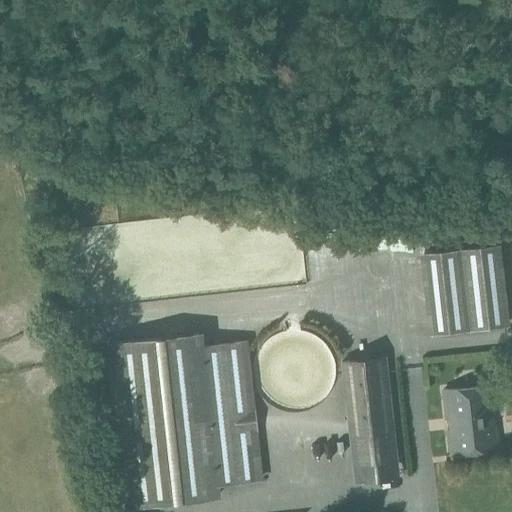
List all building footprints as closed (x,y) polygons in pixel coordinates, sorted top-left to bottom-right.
[(77,291),(115,284),(105,225),(72,231),(75,248),(70,249),(77,291)] [(434,334),(505,326),(497,245),(425,252),(434,334)] [(216,497),(215,484),(258,479),(244,340),(200,345),(199,332),(112,341),(130,506),(216,497)] [(386,357),(342,362),(354,467),(398,462),(386,357)] [(451,456),(499,451),(491,384),(444,390),(451,456)]
